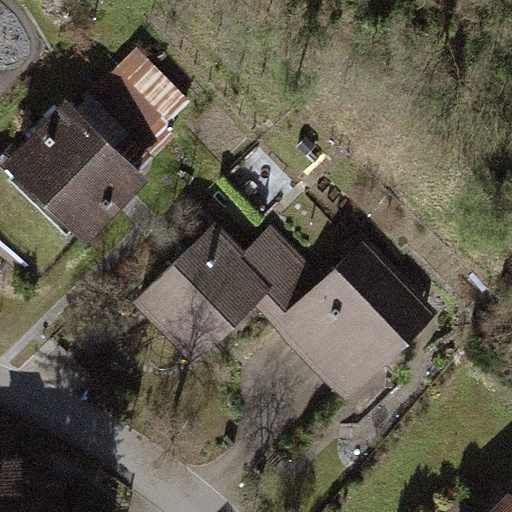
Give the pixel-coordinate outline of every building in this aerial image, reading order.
[(175,99),(130,56),(97,90),(141,133),(175,99)] [(0,158),(0,242),(38,280),(82,235),(76,229),(137,168),(66,98),(3,162),(0,158)] [(274,318),(318,275),(273,229),(243,253),(213,222),(138,294),(192,346),(250,293),(274,318)] [(402,271),(363,231),(318,275),(274,318),(342,388),(347,383),(336,372),(373,336),(387,350),(426,312),(394,279),(402,271)] [(0,511),(66,511),(65,481),(34,482),(33,462),(15,463),(15,449),(0,449),(0,511)] [(511,511),(511,493),(507,489),(483,511),(511,511)]
